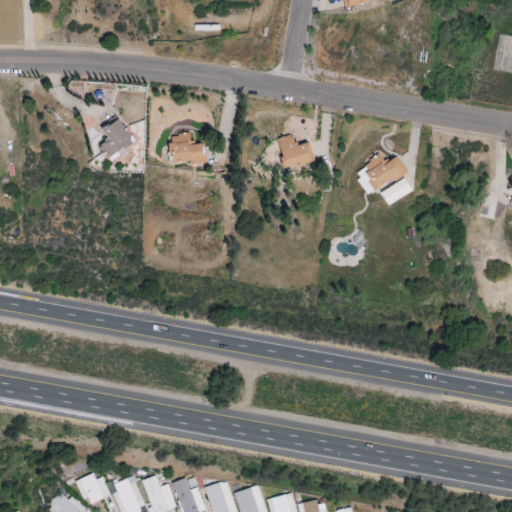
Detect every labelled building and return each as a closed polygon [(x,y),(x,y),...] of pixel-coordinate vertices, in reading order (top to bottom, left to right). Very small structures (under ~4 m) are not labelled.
[(342,0),(345,8),(374,0),(342,0)] [(136,145),(119,119),(102,130),(109,140),(99,146),(110,162),(136,145)] [(205,164),(202,144),(191,146),(189,133),(168,136),(172,164),(190,161),(191,166),(205,164)] [(308,143),(295,146),(293,135),(277,139),(284,169),(313,163),(308,143)] [(396,157),(387,164),(380,154),(353,174),(370,197),(406,171),(396,157)] [(389,206),(412,191),(404,179),(381,193),(389,206)] [(108,497),(102,477),(94,480),(93,474),(76,480),(85,505),(108,497)] [(131,477),(113,484),(116,492),(112,494),(119,511),(139,511),(144,510),(131,477)] [(141,481),(150,508),(147,509),(148,511),(168,511),(175,510),(167,485),(159,487),(155,477),(141,481)] [(181,511),(201,511),(204,511),(192,477),(171,485),(181,511)] [(204,489),(211,511),(235,511),(225,481),(204,489)] [(84,511),(86,509),(57,493),(46,511),(84,511)] [(269,511),(295,511),(291,494),(266,500),(269,511)] [(238,511),(265,511),(261,497),(236,505),(238,511)] [(297,506),(298,511),(325,511),(323,500),(297,506)]
